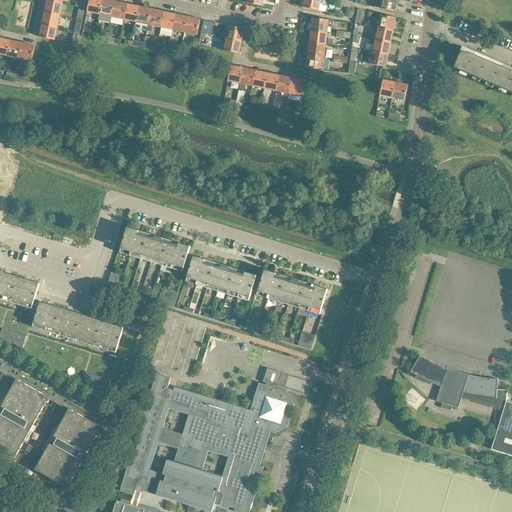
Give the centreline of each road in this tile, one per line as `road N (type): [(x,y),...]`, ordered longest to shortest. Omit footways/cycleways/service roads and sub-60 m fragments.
road 1 (unclassified): [(93,258),(111,199),(124,198),(382,281)]
road 2 (unclassified): [(307,511),(382,281)]
road 3 (unclassified): [(0,358),(111,422),(66,506),(76,511)]
road 4 (residential): [(410,182),(429,22)]
road 5 (residential): [(164,0),(266,21),(282,0)]
